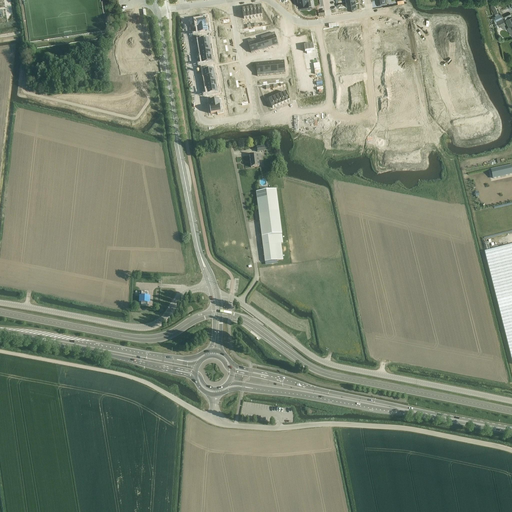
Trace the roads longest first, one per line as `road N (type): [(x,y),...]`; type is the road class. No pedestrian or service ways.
road 1 (unclassified): [(511,401),(326,364),(213,290)]
road 2 (tertiary): [(213,290),(195,239),(156,10)]
road 3 (residential): [(230,0),(255,115),(207,122),(181,6)]
road 4 (unclassified): [(213,290),(181,295),(159,322),(139,328),(0,302)]
road 5 (unclassified): [(0,351),(132,377),(211,421)]
road 6 (unclassified): [(295,427),(413,429),(511,450)]
road 7 (primary): [(253,386),(431,415)]
road 8 (primary): [(431,415),(267,378)]
road 9 (primary): [(17,335),(175,368)]
road 10 (primary): [(175,362),(17,335)]
road 11 (residential): [(370,14),(372,118),(333,121)]
